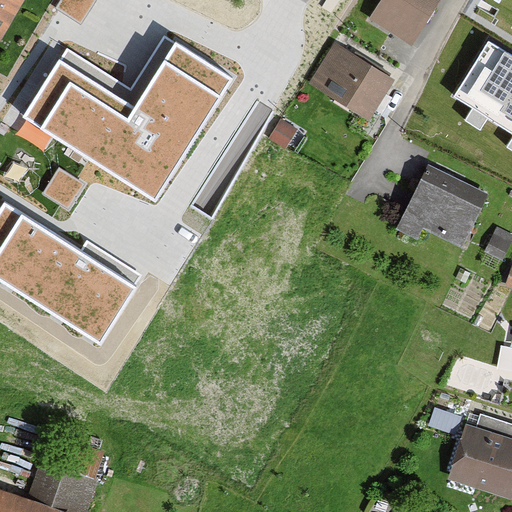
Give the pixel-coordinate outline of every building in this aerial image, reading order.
[(0,0),(0,38),(21,0),(0,0)] [(92,0),(62,0),(59,6),(80,20),(92,0)] [(405,52),(438,0),(375,0),(361,24),(405,52)] [(511,56),(490,42),(455,97),(511,133),(511,56)] [(63,62),(28,116),(158,199),(234,80),(177,44),(136,109),(63,62)] [(366,122),(390,79),(336,50),(313,94),(366,122)] [(70,206),(86,179),(59,163),(43,191),(70,206)] [(412,243),(420,228),(461,248),(482,205),(418,174),(390,232),(412,243)] [(135,289),(7,207),(0,217),(0,277),(101,342),(135,289)] [(442,481),(511,499),(511,496),(511,438),(457,424),(442,481)] [(81,511),(100,450),(47,434),(40,460),(35,458),(23,497),(0,490),(0,511),(81,511)]
